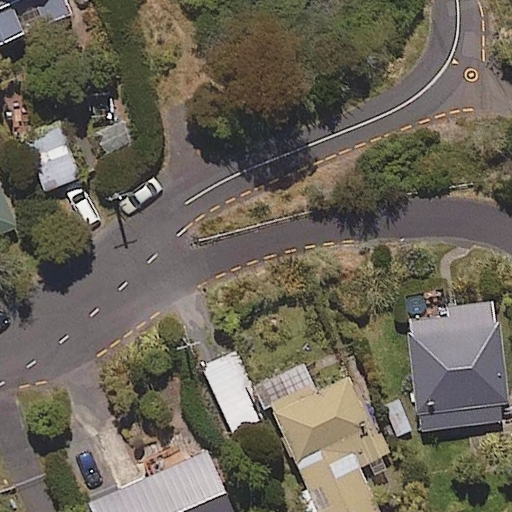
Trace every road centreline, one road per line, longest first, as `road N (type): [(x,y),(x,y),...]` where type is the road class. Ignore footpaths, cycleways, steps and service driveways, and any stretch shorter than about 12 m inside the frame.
road 1 (residential): [(76,292),(190,198),(420,93),(459,32),(457,0)]
road 2 (residential): [(76,292),(395,215),(511,228)]
